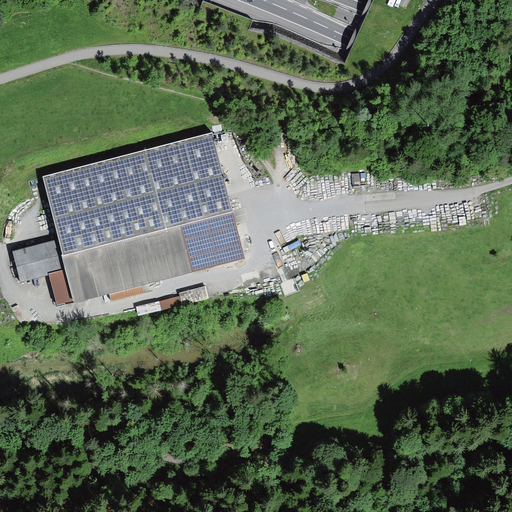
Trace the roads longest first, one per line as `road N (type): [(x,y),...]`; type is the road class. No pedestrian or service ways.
road 1 (track): [(0,452),(108,441),(224,465),(511,447)]
road 2 (track): [(0,79),(79,54),(143,49),(333,88),(383,67),(440,0)]
road 3 (motorway): [(262,0),(511,111)]
road 4 (motorway): [(511,71),(352,0)]
